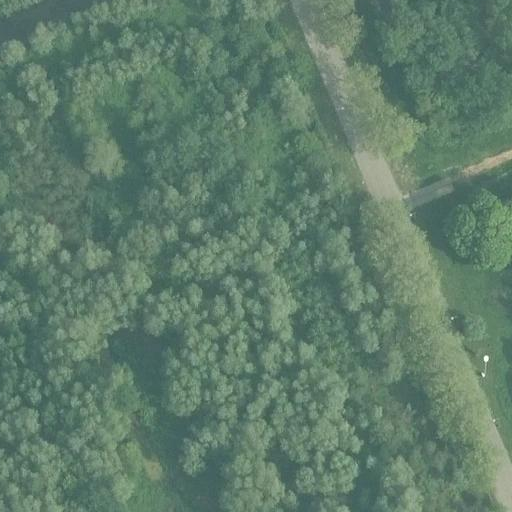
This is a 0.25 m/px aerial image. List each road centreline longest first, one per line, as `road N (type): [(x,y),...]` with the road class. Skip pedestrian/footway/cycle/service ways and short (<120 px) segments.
road 1 (unclassified): [(300,0),(511,493)]
road 2 (track): [(389,214),(511,159)]
